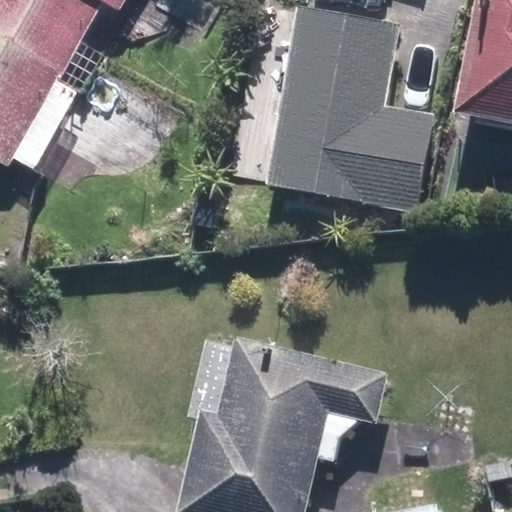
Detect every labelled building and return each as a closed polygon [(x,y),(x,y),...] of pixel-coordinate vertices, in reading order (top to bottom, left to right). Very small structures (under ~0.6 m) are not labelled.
[(0,0),(0,173),(7,177),(56,87),(80,101),(100,64),(75,51),(97,11),(116,20),(127,0),(0,0)] [(511,0),(471,0),(448,125),(511,136),(511,0)] [(264,192),(416,218),(433,122),(384,114),(398,31),(296,13),(264,192)] [(176,511),(308,511),(319,468),(333,471),(340,446),(362,431),(375,433),(387,383),(232,348),(229,357),(205,350),(188,425),(196,427),(176,511)] [(483,463),(487,483),(511,478),(507,458),(483,463)]
